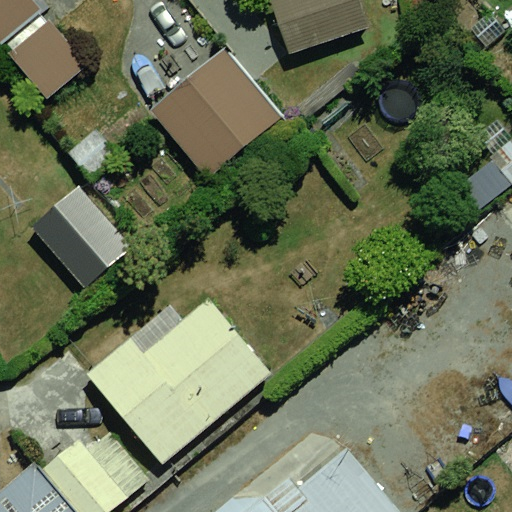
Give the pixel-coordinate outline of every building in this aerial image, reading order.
[(0,0),(0,53),(46,17),(32,0),(0,0)] [(351,0),(248,0),(261,53),(359,31),(351,0)] [(208,54),(131,115),(187,185),(264,124),(208,54)] [(473,229),(511,193),(511,137),(445,199),(473,229)] [(67,177),(14,217),(67,286),(121,246),(67,177)] [(511,223),(503,232),(511,243),(511,223)] [(190,296),(86,385),(152,458),(262,373),(190,296)] [(228,491),(204,511),(398,511),(336,446),(280,490),(228,491)] [(474,511),(507,511),(511,509),(486,473),(460,492),(474,511)] [(0,490),(0,511),(58,511),(24,475),(0,490)]
